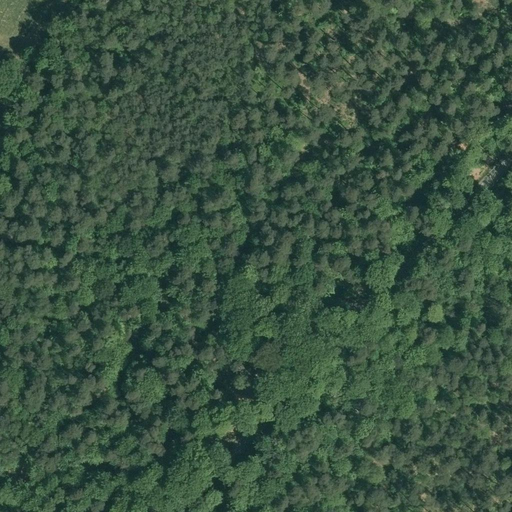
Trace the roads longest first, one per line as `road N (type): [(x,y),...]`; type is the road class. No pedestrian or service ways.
road 1 (unclassified): [(0,235),(372,307)]
road 2 (tertiary): [(184,511),(372,307)]
road 3 (track): [(0,198),(50,39),(83,0)]
road 4 (tertiary): [(372,307),(511,159)]
road 5 (unknown): [(511,189),(389,318),(372,307)]
